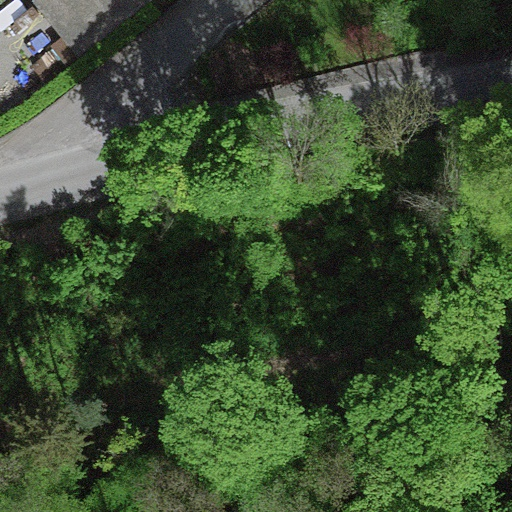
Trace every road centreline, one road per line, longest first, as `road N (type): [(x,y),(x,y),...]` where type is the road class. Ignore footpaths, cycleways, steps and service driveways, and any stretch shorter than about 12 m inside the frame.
road 1 (tertiary): [(103,156),(511,81)]
road 2 (residential): [(225,0),(129,72),(107,111),(103,156)]
